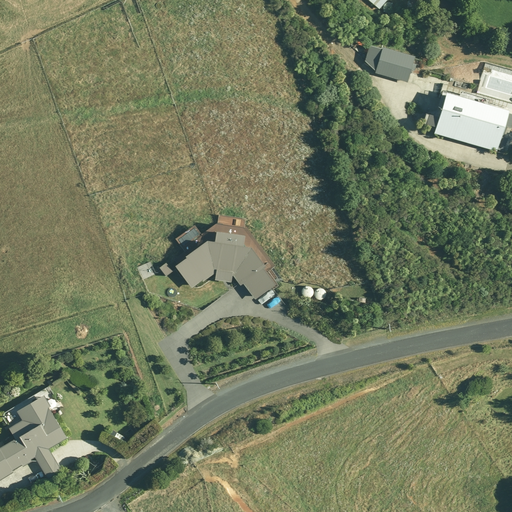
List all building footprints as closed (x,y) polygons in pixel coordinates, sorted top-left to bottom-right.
[(387,0),(366,0),(379,10),(387,0)] [(415,58),(371,45),(365,63),(378,74),(407,83),(415,58)] [(434,134),(511,156),(511,138),(502,135),(508,112),(445,94),(434,134)] [(232,284),(233,277),(240,287),(243,285),(255,300),(276,284),(264,268),(264,266),(250,248),(243,247),(244,238),(215,234),(214,243),(210,242),(176,265),(191,288),(215,274),(215,282),(232,284)] [(175,272),(170,262),(160,267),(165,277),(175,272)] [(48,448),(66,438),(42,396),(16,411),(21,419),(8,426),(15,438),(0,446),(0,478),(36,458),(46,477),(60,470),(48,448)] [(130,440),(115,431),(107,444),(123,453),(130,440)]
